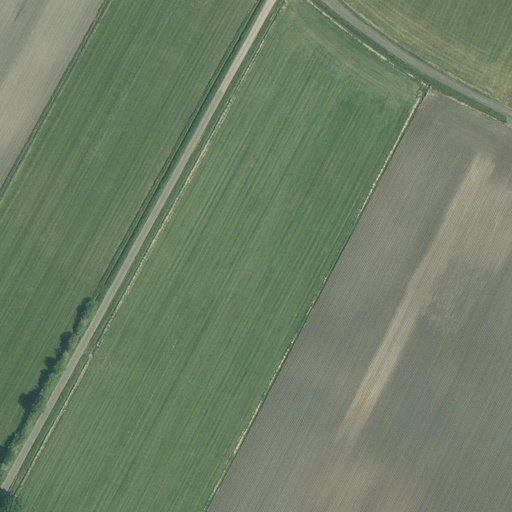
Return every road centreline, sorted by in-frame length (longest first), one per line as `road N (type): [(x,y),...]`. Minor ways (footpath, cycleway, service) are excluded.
road 1 (unclassified): [(271,0),(0,490)]
road 2 (unclassified): [(511,118),(419,66),(328,0)]
